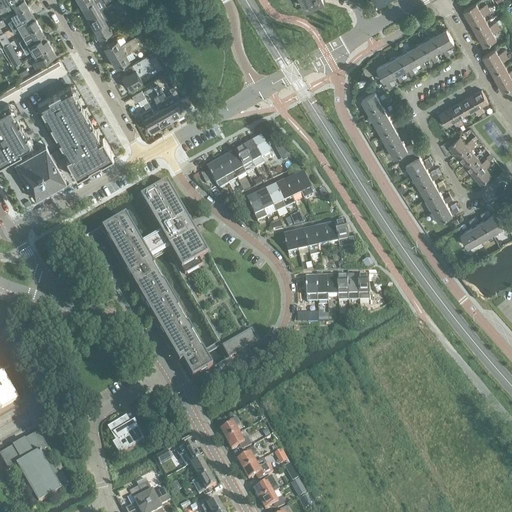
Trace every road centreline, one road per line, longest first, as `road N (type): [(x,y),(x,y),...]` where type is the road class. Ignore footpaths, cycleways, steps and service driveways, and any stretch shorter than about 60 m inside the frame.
road 1 (unclassified): [(511,356),(406,221),(344,115),(326,53)]
road 2 (residential): [(165,146),(187,185),(277,265),(287,296),(282,331),(267,349),(182,398)]
road 3 (residential): [(511,170),(459,196),(419,122),(419,111),(484,76)]
road 4 (residential): [(144,158),(51,0)]
road 5 (residential): [(104,503),(90,429),(95,418),(167,372)]
road 6 (residential): [(167,372),(140,334),(45,283)]
road 7 (residential): [(12,230),(144,158)]
road 8 (residential): [(246,511),(182,398)]
